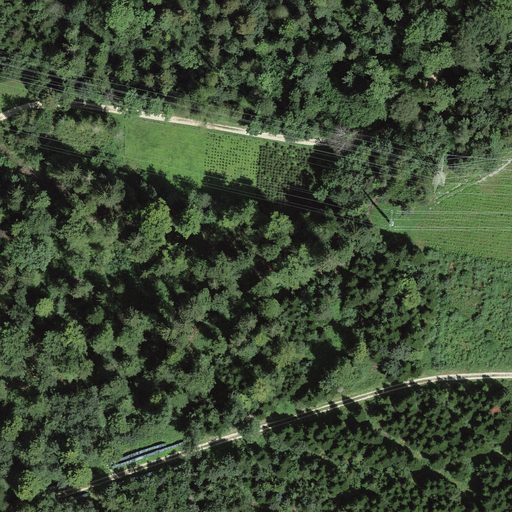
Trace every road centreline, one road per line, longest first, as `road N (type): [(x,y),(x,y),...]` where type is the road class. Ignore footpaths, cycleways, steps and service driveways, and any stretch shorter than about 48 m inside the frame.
road 1 (track): [(0,117),(55,103),(337,144),(393,126),(416,104),(487,0)]
road 2 (track): [(511,370),(415,379),(246,427),(6,511)]
